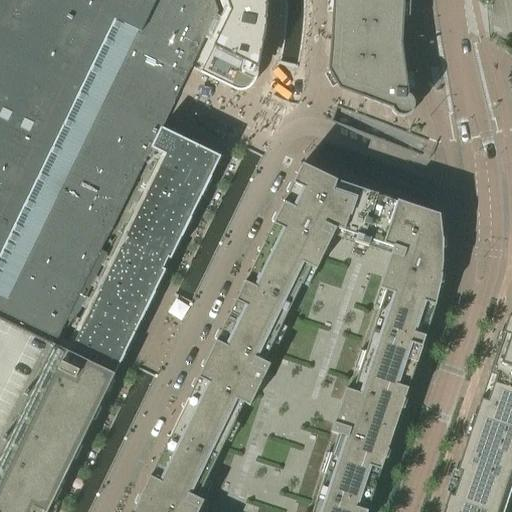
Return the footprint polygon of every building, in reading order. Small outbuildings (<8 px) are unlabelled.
[(0,0),(0,244),(115,0),(0,0)] [(148,0),(115,0),(0,244),(0,314),(97,107),(111,101),(161,125),(163,123),(168,110),(174,99),(124,73),(118,60),(148,0)] [(148,0),(118,60),(124,73),(174,99),(177,94),(217,12),(212,0),(148,0)] [(224,0),(228,11),(197,74),(231,90),(235,91),(239,91),(242,91),(244,91),(246,90),(249,87),(251,84),(251,82),(252,80),(260,43),(262,31),(263,0),(224,0)] [(332,0),(330,40),(328,71),(338,90),(391,110),(392,111),(396,115),(396,116),(398,117),(398,116),(399,117),(405,117),(407,117),(407,116),(409,115),(412,111),(413,111),(414,109),(413,109),(413,107),(413,101),(412,99),(411,100),(410,98),(409,97),(408,96),(401,44),(403,0),(332,0)] [(97,107),(0,314),(0,319),(54,346),(89,273),(100,252),(102,247),(112,228),(147,155),(160,128),(161,125),(111,101),(97,107)] [(153,158),(60,349),(119,378),(221,151),(213,147),(163,123),(161,125),(160,128),(147,155),(153,158)] [(442,263),(442,239),(439,216),(337,182),(302,165),(132,511),(366,511),(408,387),(429,326),(435,307),(442,263)] [(97,257),(93,266),(98,269),(103,259),(97,257)] [(498,511),(511,472),(511,470),(511,304),(511,305),(511,304),(511,313),(511,318),(508,317),(502,334),(499,344),(498,347),(494,357),(475,416),(471,426),(470,429),(467,439),(456,471),(449,494),(442,511),(498,511)] [(0,511),(16,511),(21,504),(37,511),(54,511),(119,378),(60,349),(54,346),(0,319),(0,511)]
